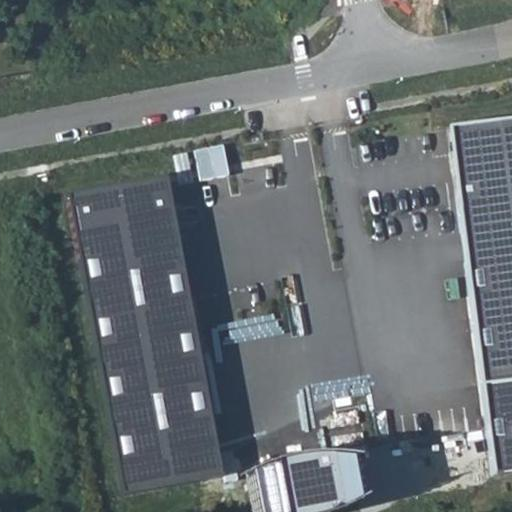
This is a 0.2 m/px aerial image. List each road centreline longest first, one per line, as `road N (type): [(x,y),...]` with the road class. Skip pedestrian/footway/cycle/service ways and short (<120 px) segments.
road 1 (unclassified): [(0,134),(371,65)]
road 2 (unknown): [(305,78),(373,366)]
road 3 (unclassified): [(371,65),(511,41)]
